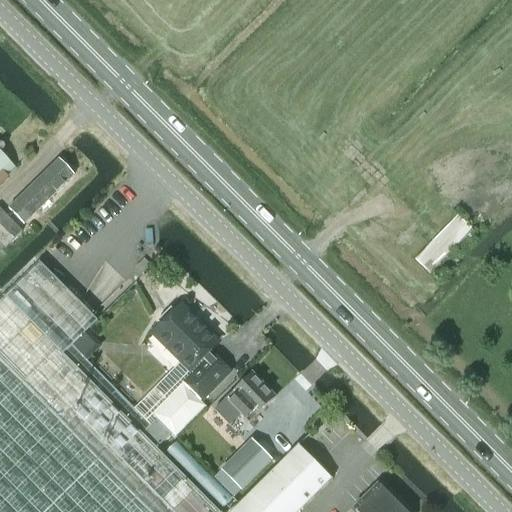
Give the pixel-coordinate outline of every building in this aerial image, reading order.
[(0,186),(17,170),(0,152),(0,186)] [(9,210),(24,226),(74,177),(59,161),(9,210)] [(0,251),(4,248),(6,249),(22,233),(0,210),(0,251)] [(41,265),(0,305),(0,349),(164,511),(218,511),(157,450),(144,437),(153,428),(147,422),(135,410),(87,361),(72,348),(87,333),(98,322),(41,265)] [(162,327),(154,335),(191,372),(208,355),(215,348),(192,325),(196,321),(182,307),(176,313),(172,309),(158,323),(162,327)] [(87,333),(72,348),(87,361),(97,352),(97,343),(87,333)] [(164,511),(0,349),(0,511),(164,511)] [(192,377),(153,416),(159,422),(172,435),(176,439),(207,408),(201,403),(203,401),(204,402),(232,373),(214,355),(211,358),(208,355),(191,372),(194,375),(192,377)] [(226,400),(250,424),(275,400),(252,375),(226,400)] [(153,428),(144,437),(157,450),(172,435),(159,422),(158,423),(153,428)] [(272,461),(253,441),(228,465),(222,472),(242,492),(248,486),(272,461)] [(301,511),(306,507),(332,482),(298,447),(255,490),(233,511),(301,511)] [(356,508),(354,510),(355,511),(404,511),(378,486),(363,501),(359,501),(356,505),(356,508)]
